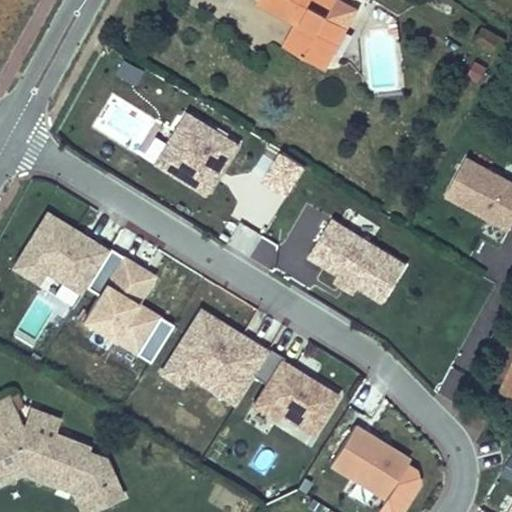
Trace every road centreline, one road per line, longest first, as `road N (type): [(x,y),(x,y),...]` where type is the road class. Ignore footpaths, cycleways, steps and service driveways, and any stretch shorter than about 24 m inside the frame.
road 1 (residential): [(15,130),(375,354),(457,438),(466,471),(454,511)]
road 2 (unclassified): [(88,0),(15,130)]
